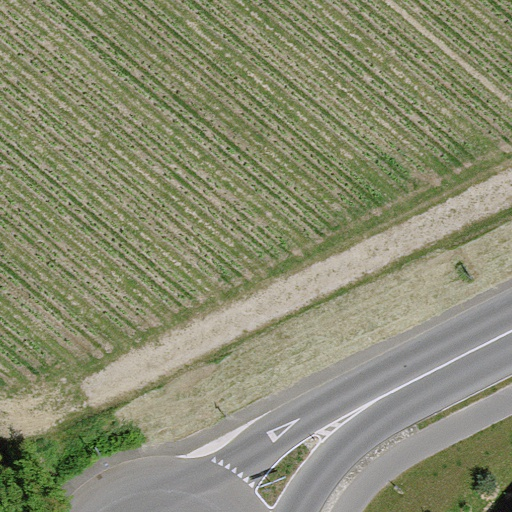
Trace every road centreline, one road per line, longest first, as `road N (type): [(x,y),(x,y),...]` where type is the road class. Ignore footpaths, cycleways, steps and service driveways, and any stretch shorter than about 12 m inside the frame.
road 1 (track): [(511,186),(88,395)]
road 2 (secondary): [(246,511),(328,430),(511,331)]
road 3 (tertiary): [(238,511),(192,484),(162,481),(132,487),(95,511)]
